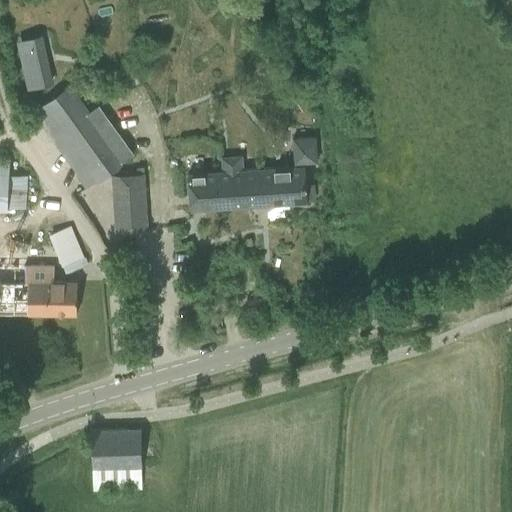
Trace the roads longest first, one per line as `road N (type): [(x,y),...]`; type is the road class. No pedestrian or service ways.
road 1 (tertiary): [(0,438),(161,378),(511,278)]
road 2 (track): [(134,387),(111,273),(11,133),(0,101)]
